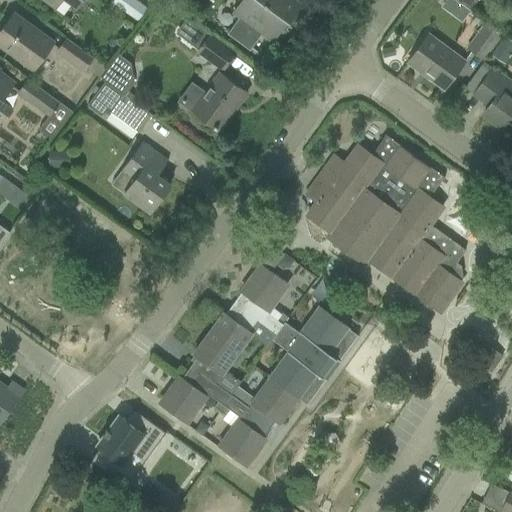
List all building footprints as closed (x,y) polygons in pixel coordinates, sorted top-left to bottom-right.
[(229,32),(250,47),(260,33),(271,41),(289,22),(287,20),(302,4),(296,0),(240,0),(232,12),(240,18),(229,32)] [(462,0),(461,2),(471,10),(478,0),(462,0)] [(0,44),(11,52),(34,69),(53,43),(31,27),(12,14),(0,30),(0,44)] [(472,41),(466,49),(471,52),(482,60),(501,34),(485,23),(472,41)] [(197,51),(222,70),(234,54),(209,35),(197,51)] [(428,35),(408,62),(408,63),(410,61),(426,73),(425,75),(444,89),(456,73),(464,61),(453,53),(444,47),(428,35)] [(85,67),(100,78),(107,68),(92,57),(66,38),(57,51),(83,70),(85,67)] [(389,48),(381,50),(383,58),(391,56),(389,48)] [(118,54),(101,78),(123,93),(125,95),(134,83),(131,63),(118,54)] [(486,78),(474,94),(490,105),(484,113),(499,125),(511,133),(511,85),(508,83),(511,79),(494,67),(486,78)] [(0,120),(4,124),(14,110),(1,100),(13,83),(0,73),(0,120)] [(203,119),(219,131),(247,93),(231,80),(219,73),(192,111),(203,119)] [(38,130),(52,141),(73,112),(28,79),(17,94),(48,116),(38,130)] [(110,111),(139,133),(152,115),(125,95),(123,93),(110,111)] [(369,259),(442,312),(463,283),(459,280),(461,276),(460,266),(455,263),(464,250),(430,225),(443,207),(429,197),(443,178),(444,178),(445,177),(385,134),(384,135),(385,136),(371,155),(357,145),(344,162),(334,155),(306,194),(316,201),(307,214),(330,231),(327,236),(366,264),(369,259)] [(123,194),(149,213),(170,184),(158,175),(168,161),(142,142),(121,169),(134,179),(123,194)] [(71,152),(49,152),(49,168),(71,168),(71,152)] [(2,176),(0,179),(0,195),(5,199),(15,185),(2,176)] [(0,243),(8,232),(0,225),(0,243)] [(284,253),(276,264),(283,269),(289,268),(294,262),(284,253)] [(241,291),(225,314),(267,345),(272,340),(275,335),(282,325),(287,317),(282,313),(277,321),(269,314),(289,287),(290,285),(261,264),(241,291)] [(288,352),(270,378),(297,398),(308,405),(308,404),(307,403),(325,379),(326,380),(326,379),(325,378),(335,364),(333,364),(335,358),(339,361),(340,360),(339,360),(356,336),(357,336),(358,335),(317,306),(316,307),(319,309),(301,333),(299,331),(298,332),(301,335),(299,337),(282,325),(275,335),(272,340),(288,352)] [(197,357),(190,366),(214,384),(215,383),(235,353),(250,333),(225,314),(223,313),(208,334),(193,354),(197,357)] [(487,346),(476,362),(490,373),(502,356),(487,346)] [(215,383),(214,384),(190,366),(181,378),(179,376),(160,403),(186,423),(198,406),(207,394),(219,402),(214,408),(219,412),(227,400),(231,394),(215,383)] [(231,394),(227,400),(269,430),(275,421),(279,423),(297,398),(270,378),(249,407),(231,394)] [(0,422),(23,391),(11,382),(6,389),(0,384),(0,422)] [(227,400),(219,412),(225,416),(229,409),(232,411),(242,418),(221,448),(246,466),(266,439),(263,437),(269,430),(227,400)] [(91,459),(89,461),(114,476),(116,474),(118,471),(131,453),(144,462),(165,433),(133,409),(126,419),(125,419),(125,420),(118,415),(100,439),(96,445),(99,448),(91,459)] [(58,471),(51,485),(64,492),(72,477),(58,471)] [(116,474),(114,476),(128,485),(131,480),(118,471),(116,474)] [(499,507),(506,488),(491,483),(485,503),(499,507)] [(161,488),(154,499),(170,510),(177,499),(161,488)] [(502,509),(500,511),(511,511),(511,493),(509,492),(502,509)]
